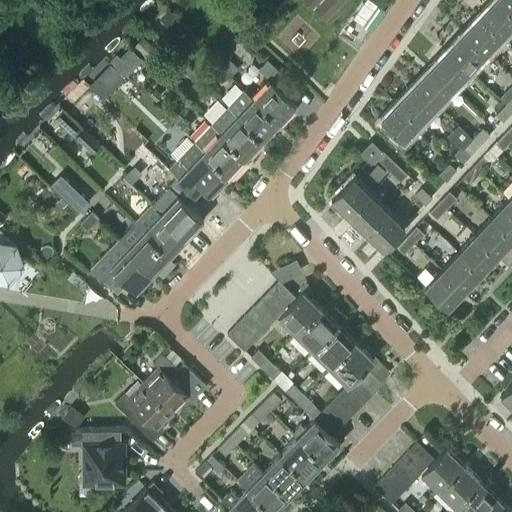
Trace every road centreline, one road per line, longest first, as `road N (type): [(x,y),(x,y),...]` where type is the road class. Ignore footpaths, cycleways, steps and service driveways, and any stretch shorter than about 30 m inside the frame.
road 1 (residential): [(200,492),(171,462),(236,394),(160,316),(269,201)]
road 2 (residential): [(269,201),(409,0)]
road 3 (residential): [(431,384),(269,201)]
